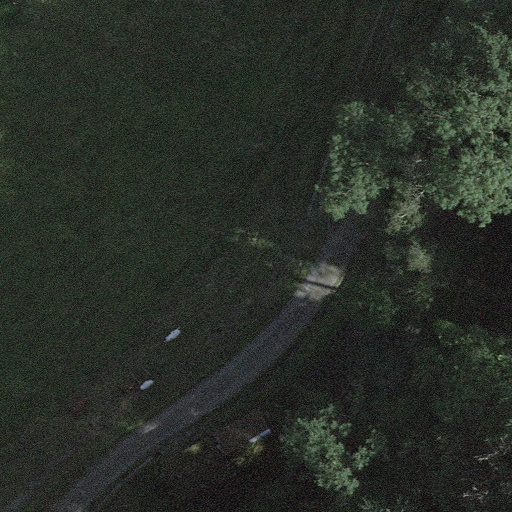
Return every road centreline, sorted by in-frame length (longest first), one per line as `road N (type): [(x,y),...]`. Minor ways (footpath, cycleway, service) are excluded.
road 1 (track): [(82,511),(119,466),(265,342),(330,271),(410,86),(465,0)]
road 2 (track): [(330,271),(312,188),(379,0)]
